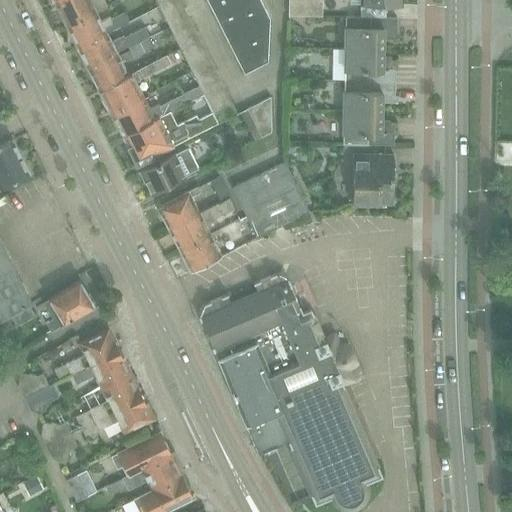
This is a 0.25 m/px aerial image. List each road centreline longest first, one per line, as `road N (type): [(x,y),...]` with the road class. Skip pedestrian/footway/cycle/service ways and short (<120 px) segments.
road 1 (tertiary): [(255,511),(0,5)]
road 2 (tertiary): [(468,511),(455,309),(455,17)]
